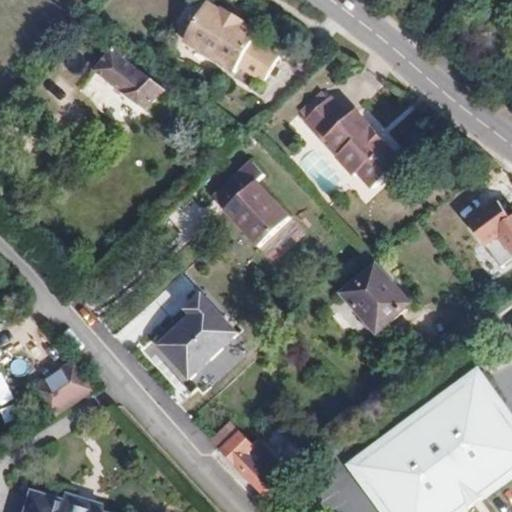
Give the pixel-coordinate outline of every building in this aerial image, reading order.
[(285,48),(257,34),(260,28),(206,1),(185,41),(240,68),(243,61),(271,75),(285,48)] [(140,116),(164,83),(114,47),(90,79),(140,116)] [(414,145),(399,129),(395,133),(375,113),(380,108),(367,95),(359,103),(340,82),(316,106),(335,126),(338,123),(350,136),(347,139),(366,159),(368,156),(384,173),(414,145)] [(399,129),(380,108),(375,113),(395,133),(399,129)] [(295,214),(262,175),(268,170),(256,156),(222,188),(233,200),(229,204),(262,242),(295,214)] [(233,200),(222,188),(218,192),(229,204),(233,200)] [(511,219),(510,220),(498,202),(469,222),(503,270),(511,263),(511,219)] [(378,328),(414,299),(381,258),(345,287),(378,328)] [(242,337),(203,296),(154,343),(193,383),(242,337)] [(47,403),(87,379),(72,354),(32,378),(47,403)] [(389,511),(454,511),(511,471),(511,417),(478,370),(354,459),(389,511)] [(225,447),(245,429),(241,425),(221,443),(225,447)] [(293,475),(264,441),(260,444),(253,437),(245,429),(225,447),(268,493),(293,475)] [(260,444),(264,441),(256,434),(253,437),(260,444)] [(125,511),(110,507),(112,500),(74,488),(72,495),(38,484),(29,511),(125,511)]
